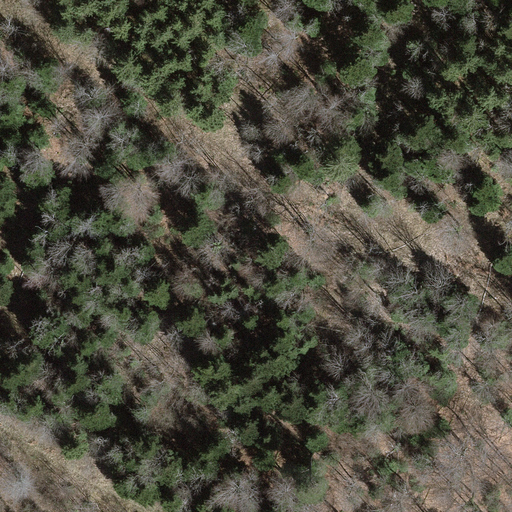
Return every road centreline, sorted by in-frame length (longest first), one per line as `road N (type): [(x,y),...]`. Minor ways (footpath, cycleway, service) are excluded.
road 1 (track): [(2,0),(207,150),(400,247)]
road 2 (track): [(0,423),(158,511)]
